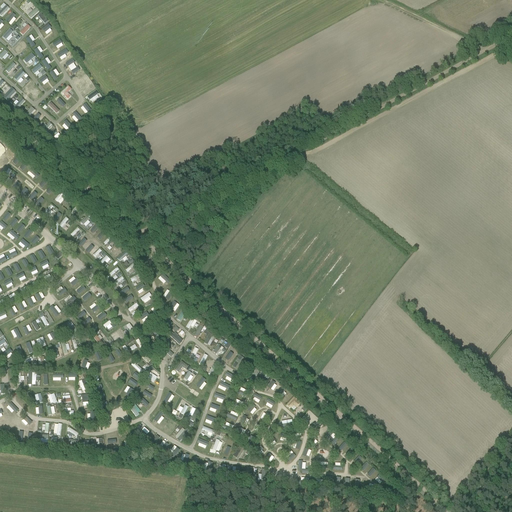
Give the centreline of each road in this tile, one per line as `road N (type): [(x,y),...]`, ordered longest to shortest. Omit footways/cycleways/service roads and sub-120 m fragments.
road 1 (track): [(447,511),(0,108)]
road 2 (track): [(511,43),(137,237)]
road 3 (track): [(511,35),(306,148)]
